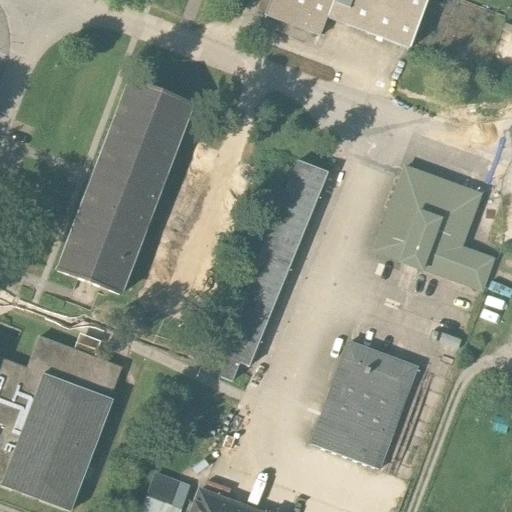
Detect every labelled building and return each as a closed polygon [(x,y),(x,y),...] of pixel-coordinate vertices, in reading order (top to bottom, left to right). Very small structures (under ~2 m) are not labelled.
[(270,0),(264,16),(318,37),(325,19),(407,50),(425,0),(270,0)] [(129,83),(56,272),(119,296),(192,107),(129,83)] [(298,163),(219,356),(229,360),(221,379),(231,383),(239,364),(248,368),(327,175),(298,163)] [(404,168),(374,251),(401,261),(400,263),(421,271),(422,269),(481,291),(492,261),(460,249),(479,196),(404,168)] [(26,371),(0,361),(0,425),(5,427),(0,440),(0,482),(3,484),(1,487),(69,511),(111,402),(108,400),(120,369),(94,359),(100,344),(78,336),(72,352),(38,339),(26,371)] [(348,344),(310,447),(377,471),(415,369),(348,344)] [(177,511),(186,488),(154,477),(140,511),(177,511)] [(253,511),(198,491),(190,511),(253,511)]
